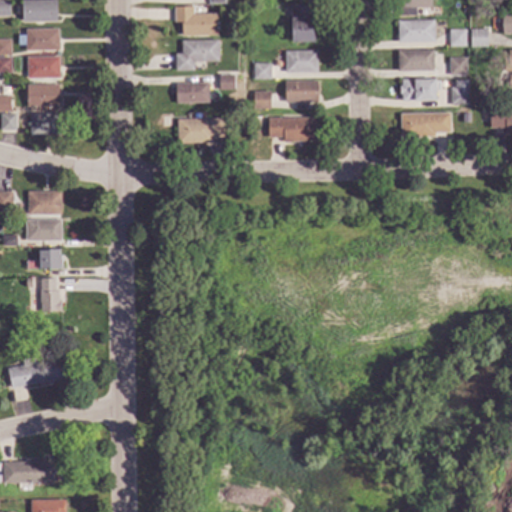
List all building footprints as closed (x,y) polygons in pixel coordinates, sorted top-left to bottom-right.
[(55,0),(56,23),(21,24),(20,1),(55,0)] [(430,0),(430,9),(414,9),(414,17),(396,17),(396,7),(399,7),(399,0),(430,0)] [(0,2),(8,2),(8,18),(0,18),(0,2)] [(314,31),(311,31),(311,38),(313,38),(313,44),(290,44),(289,8),(314,7),(314,31)] [(192,16),(215,15),(216,37),(180,38),(180,24),(173,24),(172,8),(191,8),(192,16)] [(511,36),(501,36),(501,16),(511,15),(511,36)] [(433,43),(397,44),(396,23),(432,22),(433,43)] [(58,52),(24,53),(24,46),(17,47),(17,36),(24,36),(24,31),(57,30),(58,52)] [(485,48),(469,49),(469,32),(485,31),(485,48)] [(464,48),(448,48),(448,32),(464,32),(464,48)] [(10,57),(0,57),(0,41),(9,41),(10,57)] [(217,63),(193,64),(193,72),(173,73),(173,55),(180,55),(180,42),(217,41),(217,63)] [(316,74),(283,75),(283,53),(316,52),(316,74)] [(431,73),(396,73),(396,52),(431,52),(431,73)] [(58,80),(26,80),(25,58),(57,58),(58,80)] [(10,75),(0,75),(0,59),(10,59),(10,75)] [(465,76),(448,77),(448,60),(464,60),(465,76)] [(269,81),(251,81),(252,65),(269,65),(269,81)] [(233,92),(218,92),(217,76),(233,76),(233,92)] [(434,81),(437,81),(437,90),(434,90),(434,101),(400,102),(400,95),(398,95),(398,87),(400,87),(400,80),(434,80),(434,81)] [(467,106),(449,107),(449,89),(452,89),(452,81),(466,81),(467,106)] [(316,103),(283,104),(283,83),(315,82),(316,103)] [(207,89),(208,89),(208,99),(207,99),(207,105),(174,106),(174,85),(207,84),(207,89)] [(57,107),(25,108),(25,86),(56,86),(57,107)] [(269,111),(251,111),(251,93),(268,93),(269,111)] [(10,113),(0,113),(0,97),(10,97),(10,113)] [(511,134),(503,134),(503,130),(488,130),(488,111),(511,110),(511,134)] [(58,137),(29,138),(28,115),(58,114),(58,137)] [(14,132),(0,132),(0,115),(14,115),(14,132)] [(449,134),(433,134),(433,138),(399,139),(399,116),(448,115),(449,134)] [(314,126),(315,126),(315,137),(314,137),(314,143),(281,144),(281,139),(266,139),(266,120),(314,119),(314,126)] [(225,140),(210,140),(210,145),(175,145),(175,121),(225,120),(225,140)] [(11,211),(0,211),(0,193),(11,193),(11,211)] [(61,216),(26,216),(26,194),(60,193),(61,216)] [(59,243),(24,243),(24,221),(59,221),(59,243)] [(0,237),(15,237),(15,248),(0,248),(0,237)] [(58,256),(60,256),(60,270),(24,271),(24,262),(37,261),(37,250),(58,250),(58,256)] [(54,292),(57,292),(57,304),(59,304),(60,313),(57,313),(57,314),(39,314),(37,280),(53,280),(54,292)] [(34,366),(60,360),(64,380),(38,386),(37,384),(10,390),(6,370),(22,367),(21,361),(32,359),(34,366)] [(51,463),(61,463),(61,474),(51,474),(51,484),(1,484),(1,463),(42,463),(41,456),(51,456),(51,463)] [(63,511),(29,511),(29,502),(63,502),(63,511)]
